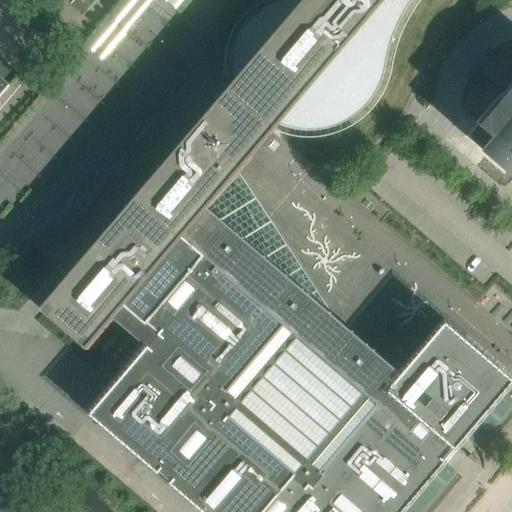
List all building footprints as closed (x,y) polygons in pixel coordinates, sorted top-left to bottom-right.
[(460,448),(511,389),(511,387),(511,378),(447,324),(416,361),(403,375),(331,314),(240,174),(254,158),(263,146),(264,147),(265,147),(266,148),(268,148),(269,147),(270,147),(271,146),(272,145),(273,144),(273,143),(274,142),(274,140),(274,139),(273,138),(273,137),(272,136),(285,120),(295,123),(303,125),(304,126),(310,126),(315,126),(320,126),(326,125),(331,124),(336,122),(342,120),(347,117),(352,114),(356,111),(360,107),(364,104),(366,101),(368,98),(370,96),(372,92),(374,89),(375,87),(378,82),(379,78),(380,73),(381,71),(381,67),(382,62),(383,55),(385,48),(388,40),(389,34),(392,27),(394,23),(396,19),(400,12),(403,7),(407,0),(294,0),(291,2),(284,7),(277,11),(267,15),(263,18),(259,20),(257,22),(254,25),(251,28),(249,31),(246,35),(244,39),(243,42),(242,45),(240,49),(240,52),(239,55),(239,58),(239,62),(239,65),(240,68),(240,70),(241,73),(243,76),(226,96),(225,96),(223,95),(221,95),(220,96),(218,96),(218,97),(217,98),(216,98),(215,100),(215,101),(215,102),(215,103),(215,105),(216,106),(216,107),(207,118),(42,311),(89,351),(115,320),(148,349),(91,416),(160,475),(161,473),(172,483),(171,485),(202,511),(405,511),(450,460),(448,459),(459,447),(460,448)] [(65,0),(81,14),(80,16),(81,17),(96,0),(65,0)] [(111,0),(86,27),(113,52),(119,45),(111,38),(146,0),(156,0),(160,3),(156,7),(168,18),(178,7),(170,0),(111,0)] [(0,97),(10,86),(0,77),(0,97)] [(511,85),(507,92),(479,124),(495,138),(495,139),(492,137),(488,137),(485,138),(483,141),(482,144),(483,148),(485,150),(484,152),(511,176),(511,85)] [(437,112),(426,123),(439,136),(450,125),(437,112)]
